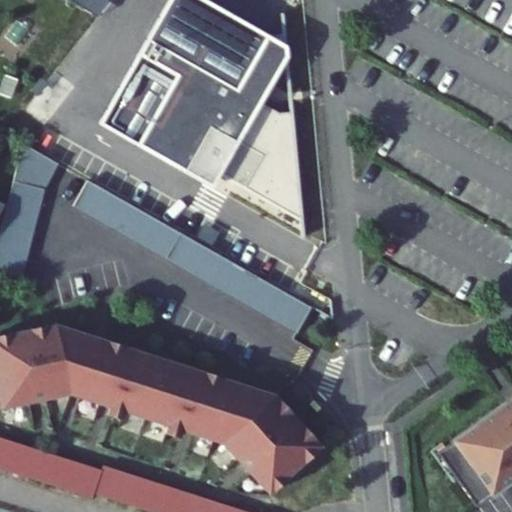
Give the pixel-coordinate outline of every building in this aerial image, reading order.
[(310,183),(125,68),(70,156),(255,271),(310,183)] [(59,164),(24,143),(0,233),(0,270),(22,277),(45,189),(59,164)] [(89,181),(74,206),(296,335),(311,309),(89,181)] [(0,337),(0,410),(66,398),(107,411),(104,419),(118,424),(120,416),(164,430),(161,438),(175,443),(178,435),(218,448),(265,500),(318,451),(271,403),(256,402),(225,392),(227,386),(94,342),(91,351),(75,345),(78,336),(51,328),(0,337)] [(256,402),(271,403),(227,386),(225,392),(256,402)] [(511,406),(511,396),(490,413),(494,419),(511,406)] [(490,413),(430,454),(469,507),(511,476),(511,406),(494,419),(490,413)] [(0,472),(21,480),(31,451),(0,441),(0,472)] [(102,473),(31,451),(21,480),(93,503),(94,499),(102,473)] [(229,511),(103,471),(102,473),(94,499),(135,511),(229,511)]
